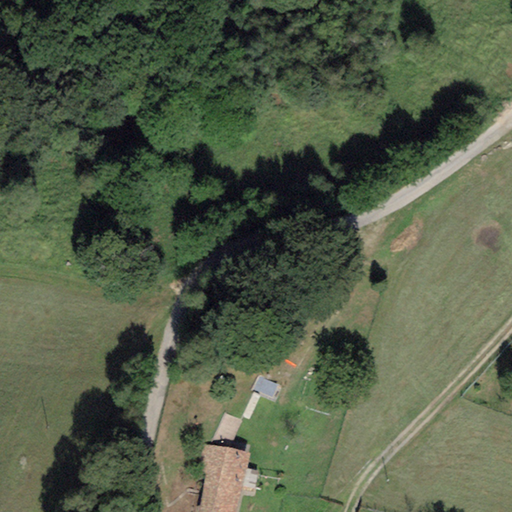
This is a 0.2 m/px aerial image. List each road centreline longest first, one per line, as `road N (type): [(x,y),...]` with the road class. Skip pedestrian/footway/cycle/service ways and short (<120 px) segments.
road 1 (track): [(511,117),(368,218),(256,239),(215,258),(176,316),(124,511)]
road 2 (track): [(264,435),(416,190)]
road 3 (track): [(352,496),(511,323)]
